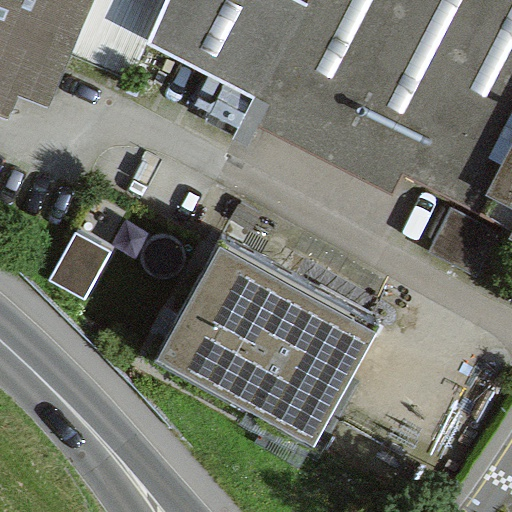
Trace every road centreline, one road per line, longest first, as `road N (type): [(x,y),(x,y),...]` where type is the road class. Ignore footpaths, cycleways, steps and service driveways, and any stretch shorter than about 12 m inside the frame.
road 1 (secondary): [(183,511),(66,382),(0,332)]
road 2 (secondary): [(0,343),(121,511)]
